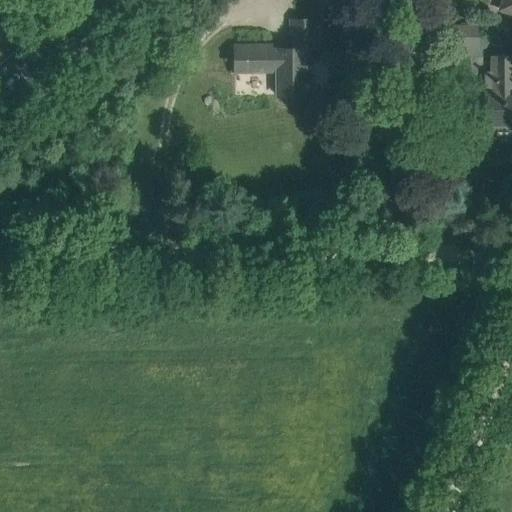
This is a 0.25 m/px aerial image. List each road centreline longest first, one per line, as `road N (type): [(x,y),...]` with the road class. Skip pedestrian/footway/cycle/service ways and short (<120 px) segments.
road 1 (track): [(0,257),(511,254)]
road 2 (track): [(511,361),(449,511)]
